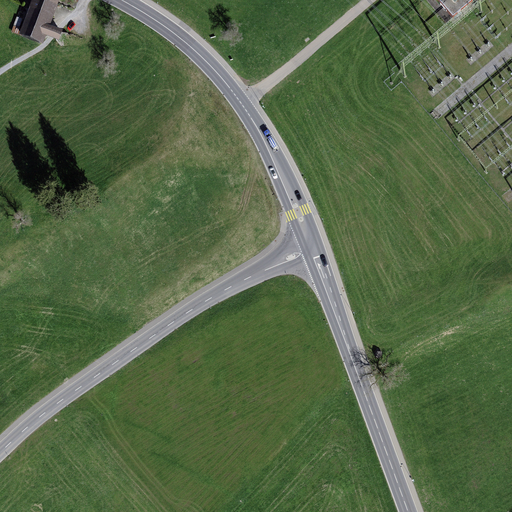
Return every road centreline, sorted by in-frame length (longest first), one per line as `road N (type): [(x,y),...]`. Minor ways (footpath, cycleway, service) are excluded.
road 1 (unclassified): [(0,458),(132,348),(307,246)]
road 2 (secondary): [(119,0),(200,54),(243,104),(307,246)]
road 3 (secondary): [(307,246),(409,511)]
road 4 (track): [(0,75),(33,51),(74,41),(89,0)]
